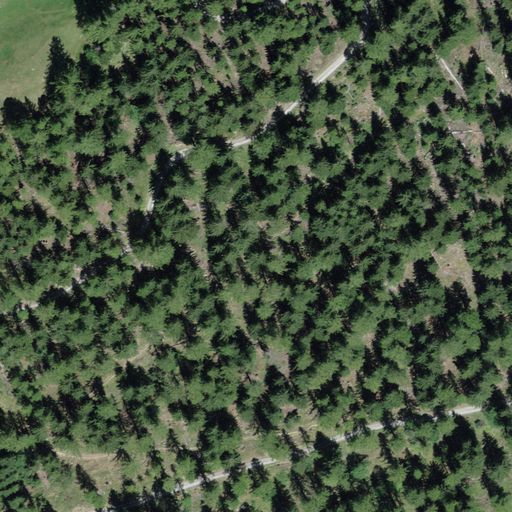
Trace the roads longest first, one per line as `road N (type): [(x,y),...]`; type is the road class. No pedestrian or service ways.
road 1 (track): [(0,310),(53,297),(129,246),(169,163),(247,139),(277,119),(356,44),(362,0)]
road 2 (track): [(511,402),(366,428),(102,511)]
